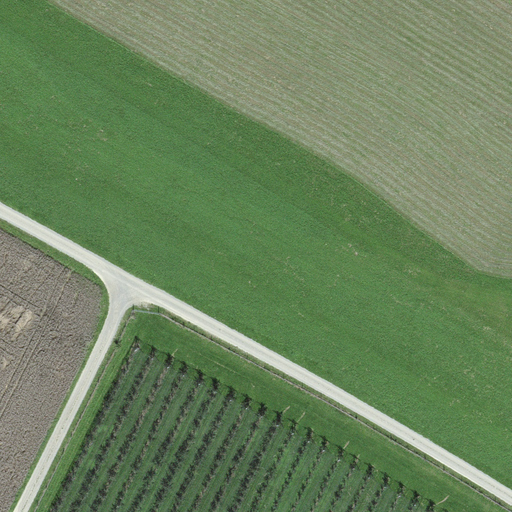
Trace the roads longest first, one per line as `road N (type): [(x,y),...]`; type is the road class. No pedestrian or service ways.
road 1 (track): [(0,210),(511,502)]
road 2 (track): [(20,511),(129,284)]
